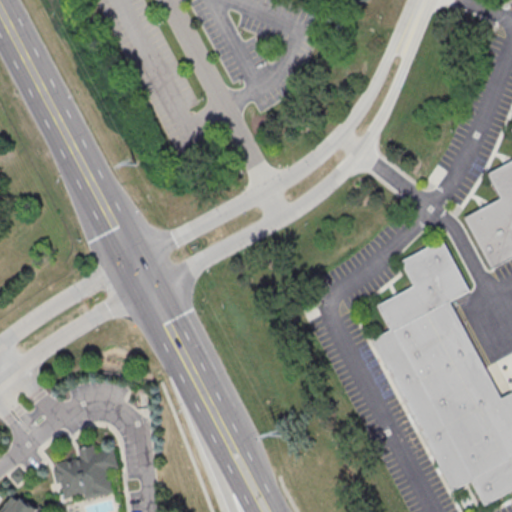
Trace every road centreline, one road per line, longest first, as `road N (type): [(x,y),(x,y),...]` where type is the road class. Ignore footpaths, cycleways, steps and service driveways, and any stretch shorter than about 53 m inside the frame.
road 1 (residential): [(146,287),(298,207),(332,179),(379,117),(407,29)]
road 2 (residential): [(407,29),(346,126),(317,154),(130,259)]
road 3 (residential): [(105,401),(55,412),(0,461),(138,419),(105,401)]
road 4 (secondary): [(130,259),(0,13)]
road 5 (residential): [(0,383),(146,287)]
road 6 (residential): [(130,259),(0,341)]
road 7 (motorway): [(199,383),(234,511)]
